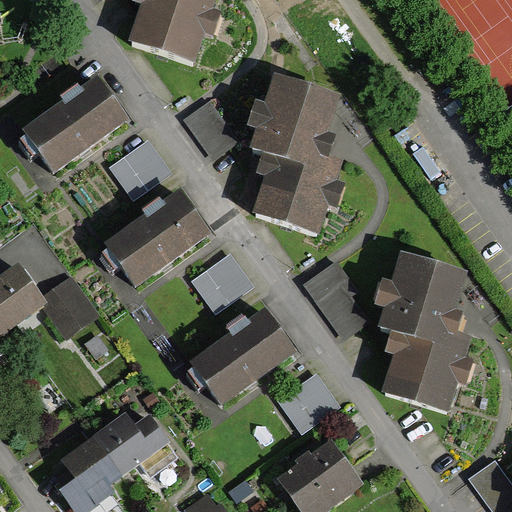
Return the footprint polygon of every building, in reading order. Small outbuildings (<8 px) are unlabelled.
[(218,0),(136,0),(135,5),(144,8),(133,47),(198,66),(207,38),(215,40),(223,15),(215,12),(218,0)] [(101,78),(27,132),(57,172),(130,118),(101,78)] [(250,152),(263,156),(257,177),(266,179),(254,219),(320,238),(328,209),(337,211),(345,186),(337,184),(343,161),(330,157),(335,138),(327,136),(338,98),(272,79),(263,109),(254,106),(248,129),(257,131),(250,152)] [(210,103),(184,122),(213,163),(240,144),(210,103)] [(109,169),(133,202),(172,175),(148,141),(109,169)] [(180,190),(107,244),(136,284),(210,230),(180,190)] [(192,282),(216,316),(255,289),(230,255),(192,282)] [(380,330),(392,334),(386,354),(395,357),(384,396),(450,415),(458,387),(467,389),(474,364),(466,362),(473,339),(459,335),(465,316),(456,313),(467,276),(402,257),(393,287),(384,284),(377,306),(386,309),(380,330)] [(337,264),(304,288),(344,342),(370,324),(352,299),(360,294),(337,264)] [(4,276),(0,279),(0,304),(14,324),(45,302),(19,266),(4,276)] [(98,315),(72,278),(45,296),(71,333),(98,315)] [(0,334),(14,324),(0,304),(0,334)] [(267,308),(193,362),(223,402),(296,348),(267,308)] [(278,403),(302,437),(340,409),(316,376),(278,403)] [(104,429),(93,436),(121,475),(153,452),(126,413),(104,429)] [(75,449),(61,459),(88,498),(121,475),(93,436),(75,449)] [(332,440),(278,479),(302,511),(324,511),(364,483),(332,440)] [(511,511),(511,486),(495,462),(469,481),(491,511),(511,511)] [(184,506),(187,511),(223,511),(210,490),(184,506)]
